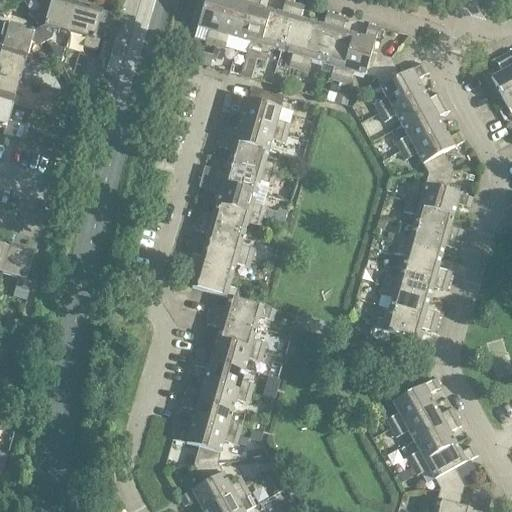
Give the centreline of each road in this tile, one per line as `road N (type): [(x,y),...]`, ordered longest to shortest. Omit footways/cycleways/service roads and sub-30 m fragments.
road 1 (residential): [(511,485),(449,368),(505,174),(452,83),(466,26)]
road 2 (residential): [(141,511),(126,484),(150,380),(159,257),(211,79)]
